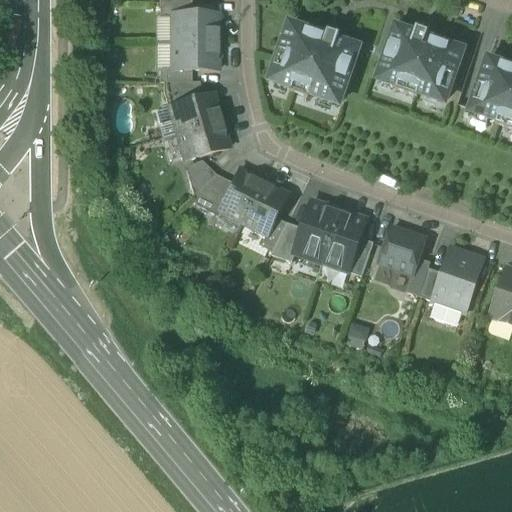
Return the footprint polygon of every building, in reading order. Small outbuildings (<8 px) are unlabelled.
[(158,20),(170,20),(170,18),(190,18),(190,6),(158,7),(158,20)] [(170,20),(170,46),(216,46),(216,18),(190,18),(170,18),(170,20)] [(310,97),(339,107),(358,50),(338,44),(340,39),(328,35),(327,40),(290,27),(271,84),(291,91),(290,95),(309,101),(310,97)] [(419,97),(444,106),(462,53),(427,40),(428,36),(417,31),(415,36),(396,30),(378,83),(396,89),(395,93),(417,101),(419,97)] [(216,74),(216,46),(170,46),(170,73),(170,74),(190,74),(216,74)] [(511,69),(489,62),(470,115),(496,124),(495,127),(511,133),(511,69)] [(158,87),(162,87),(190,86),(190,74),(170,74),(170,73),(158,73),(158,87)] [(198,86),(190,86),(162,87),(162,96),(167,113),(168,112),(168,111),(202,101),(198,86)] [(168,111),(168,112),(172,126),(175,138),(220,125),(212,98),(202,101),(168,111)] [(157,130),(172,126),(168,112),(167,113),(153,116),(157,130)] [(227,152),(220,125),(175,138),(183,165),(227,152)] [(185,176),(192,200),(214,179),(200,165),(195,166),(185,176)] [(219,215),(243,227),(263,186),(238,173),(231,187),(218,214),(219,215)] [(231,187),(214,179),(192,200),(194,210),(216,220),(219,215),(218,214),(231,187)] [(288,198),(263,186),(243,227),(267,239),(268,239),(277,221),(288,198)] [(312,204),(303,232),(294,257),(295,257),(322,267),(340,214),(312,204)] [(322,267),(349,276),(360,242),(367,223),(340,214),(322,267)] [(261,249),(273,255),(288,227),(277,221),(268,239),(267,239),(261,249)] [(303,232),(288,227),(273,255),(272,259),(292,266),(295,257),(294,257),(303,232)] [(413,277),(414,278),(419,262),(426,243),(391,232),(380,266),(413,277)] [(349,276),(362,281),(374,247),(360,242),(349,276)] [(432,305),(466,316),(484,263),(450,252),(442,276),(432,305)] [(406,296),(419,300),(428,272),(430,266),(419,262),(414,278),(413,277),(406,296)] [(442,276),(428,272),(419,300),(432,305),(442,276)] [(511,328),(511,273),(507,272),(490,321),(511,328)]
